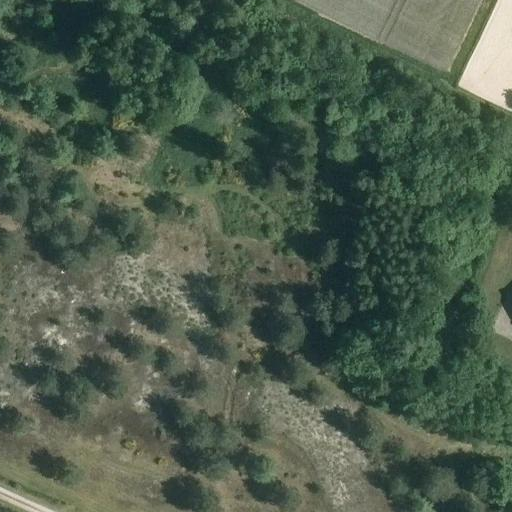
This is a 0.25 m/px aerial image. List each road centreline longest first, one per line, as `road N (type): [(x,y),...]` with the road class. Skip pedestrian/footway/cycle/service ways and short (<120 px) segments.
road 1 (track): [(511,448),(411,426),(346,390),(311,360),(297,237),(269,209),(229,188),(197,187),(218,222)]
road 2 (track): [(112,0),(130,5),(268,119),(364,147)]
road 3 (track): [(197,187),(0,231)]
